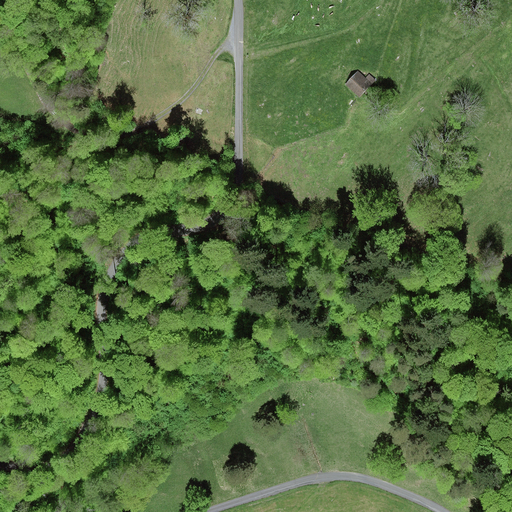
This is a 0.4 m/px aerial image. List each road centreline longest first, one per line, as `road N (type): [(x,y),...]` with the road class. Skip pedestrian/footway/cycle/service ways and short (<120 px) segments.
road 1 (unclassified): [(0,462),(45,469),(77,443),(103,374),(103,291),(130,245),(205,227),(232,205),(239,178),(238,0)]
road 2 (track): [(0,13),(56,115),(93,134),(139,130),(186,97),(230,44),(253,50),(323,35),(376,0)]
road 3 (unclassified): [(442,511),(339,475),(204,511)]
